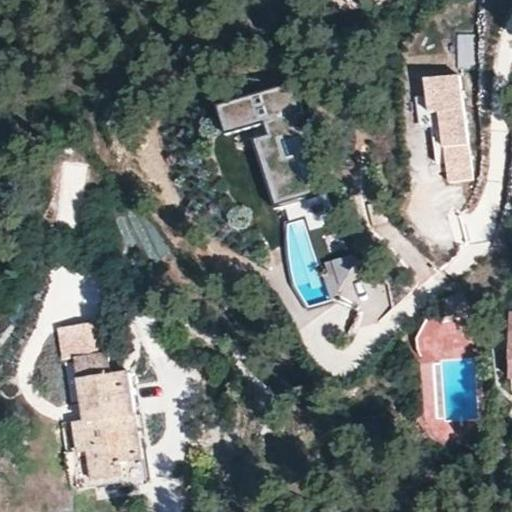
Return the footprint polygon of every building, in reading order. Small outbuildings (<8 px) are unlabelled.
[(463,80),(431,84),(433,101),(420,102),(424,132),(437,131),(440,155),(451,153),(455,185),(476,182),(463,80)] [(267,130),(270,141),(290,207),(324,196),(304,131),(299,132),(295,121),(309,117),(300,89),(258,102),(267,130)] [(230,141),(267,130),(258,102),(222,113),(230,141)] [(290,207),(270,141),(256,145),(276,211),(290,207)] [(84,266),(68,265),(66,278),(84,279),(84,266)] [(440,302),(447,322),(472,314),(465,294),(440,302)] [(109,355),(77,359),(86,423),(76,424),(84,482),(122,477),(124,486),(146,482),(129,374),(112,376),(109,355)]
